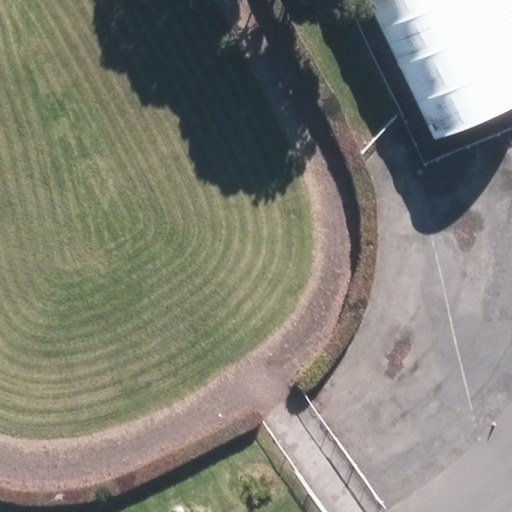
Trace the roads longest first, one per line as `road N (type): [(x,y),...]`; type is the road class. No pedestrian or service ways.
road 1 (unknown): [(238,0),(326,168),(333,266),(314,324),(263,376),(125,451),(57,468),(0,460)]
road 2 (unknown): [(357,511),(263,376)]
